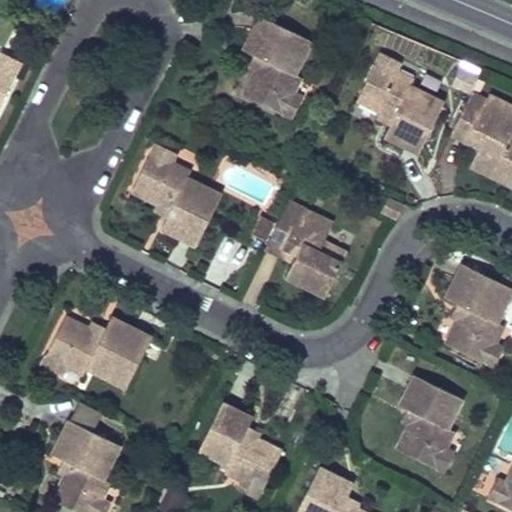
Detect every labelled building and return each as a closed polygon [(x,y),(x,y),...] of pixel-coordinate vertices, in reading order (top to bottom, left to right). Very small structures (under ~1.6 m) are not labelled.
[(261,15),(244,50),(255,55),(265,61),(262,68),(257,66),(256,69),(243,95),(282,114),(292,93),(301,77),(294,73),(310,40),(261,15)] [(380,52),(376,60),(396,70),(401,62),(380,52)] [(0,106),(16,74),(15,73),(19,64),(0,54),(0,106)] [(265,61),(255,55),(249,66),(256,69),(257,66),(262,68),(265,61)] [(376,60),(357,99),(381,111),(385,113),(388,109),(396,113),(389,125),(384,135),(419,152),(444,102),(410,85),(413,79),(396,70),(376,60)] [(470,92),(478,74),(462,66),(453,84),(470,92)] [(511,132),(511,106),(488,94),(485,99),(471,92),(454,126),(482,140),(478,149),(470,165),(511,185),(511,143),(507,142),(511,133),(511,132)] [(301,97),(292,93),(282,114),(291,119),(301,97)] [(389,125),(396,113),(388,109),(385,113),(381,111),(377,119),(389,125)] [(478,149),(482,140),(454,126),(450,135),(478,149)] [(151,150),(171,160),(175,151),(155,141),(151,150)] [(161,226),(197,244),(221,194),(187,177),(191,170),(171,160),(151,150),(132,189),(159,203),(162,205),(165,200),(172,204),(167,215),(161,226)] [(381,211),(397,219),(404,205),(388,197),(381,211)] [(167,215),(172,204),(165,200),(162,205),(159,203),(156,210),(167,215)] [(275,227),(269,240),(297,253),(292,262),(286,276),(325,295),(342,262),(319,251),(324,240),(332,223),(288,201),(275,227)] [(275,227),(261,220),(251,239),(265,246),(269,240),(275,227)] [(269,240),(265,246),(264,249),(292,262),(297,253),(269,240)] [(324,240),(319,251),(342,262),(347,251),(324,240)] [(511,290),(511,287),(463,263),(446,297),(457,303),(468,309),(464,316),(460,314),(458,318),(446,343),(485,363),(495,342),(503,325),(497,322),(511,290)] [(458,318),(460,314),(464,316),(468,309),(457,303),(452,314),(458,318)] [(151,337),(110,317),(105,327),(99,338),(91,335),(93,331),(90,329),(64,316),(45,355),(65,365),(83,374),(86,367),(126,387),(151,337)] [(99,338),(105,327),(97,323),(93,322),(90,329),(93,331),(91,335),(99,338)] [(495,342),(485,363),(494,367),(504,347),(495,342)] [(65,365),(45,355),(40,365),(60,375),(65,365)] [(462,397),(415,374),(400,404),(408,408),(418,414),(415,421),(410,419),(409,423),(396,448),(435,468),(445,448),(454,430),(447,427),(462,397)] [(222,403),(198,450),(228,464),(225,471),(242,480),(262,490),(281,451),(256,438),(253,436),(250,441),(243,437),(248,426),(252,418),(222,403)] [(418,414),(408,408),(402,419),(409,423),(410,419),(415,421),(418,414)] [(120,444),(70,419),(53,454),(64,459),(75,465),(71,473),(67,471),(65,474),(53,500),(77,511),(95,511),(102,499),(110,481),(104,478),(120,444)] [(259,431),(248,426),(243,437),(250,441),(253,436),(256,438),(259,431)] [(445,448),(435,468),(444,472),(454,452),(445,448)] [(75,465),(64,459),(58,470),(65,474),(67,471),(71,473),(75,465)] [(353,484),(319,467),(296,511),(364,511),(355,508),(352,506),(351,509),(343,505),(347,495),(353,484)] [(511,470),(506,482),(496,502),(511,509),(511,470)] [(487,497),(496,502),(506,482),(497,477),(487,497)] [(262,490),(242,480),(238,488),(258,498),(262,490)] [(179,511),(188,495),(170,486),(159,509),(165,511),(179,511)] [(347,495),(343,505),(351,509),(352,506),(355,508),(359,501),(347,495)] [(106,511),(111,503),(102,499),(95,511),(106,511)]
